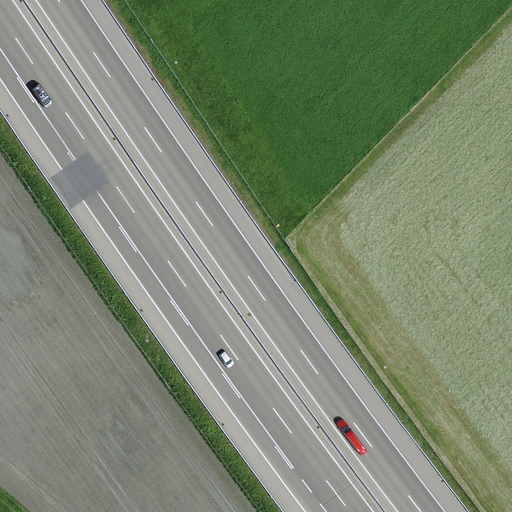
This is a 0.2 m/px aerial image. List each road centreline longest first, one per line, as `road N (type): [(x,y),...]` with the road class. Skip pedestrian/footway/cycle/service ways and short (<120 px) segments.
road 1 (motorway): [(422,511),(60,0)]
road 2 (motorway): [(0,13),(351,511)]
